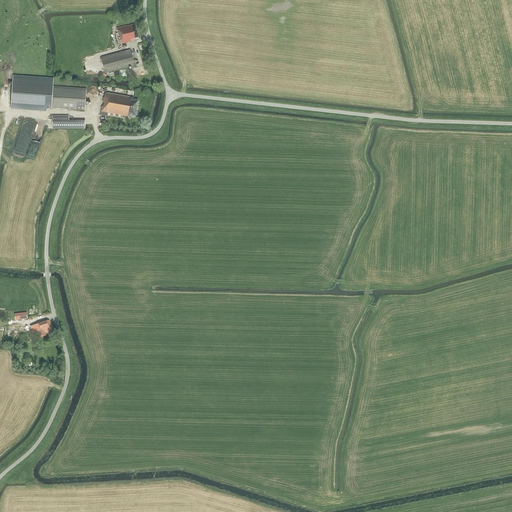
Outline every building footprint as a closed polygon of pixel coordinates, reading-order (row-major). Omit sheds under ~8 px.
[(104,42),(119,38),(121,44),(139,39),(135,24),(127,26),(117,28),(117,29),(116,29),(113,19),(99,23),(104,42)] [(130,50),(112,54),(101,57),(105,73),(134,65),(130,50)] [(53,80),(13,77),(12,82),(9,82),(9,85),(12,85),(11,109),(46,111),(47,108),(51,108),(85,110),(86,89),(53,87),(53,80)] [(130,91),(110,87),(109,93),(107,93),(105,93),(104,98),(103,98),(100,115),(107,116),(108,113),(127,116),(128,115),(135,116),(138,100),(133,100),(133,98),(130,98),(131,97),(129,97),(130,91)] [(85,129),(85,120),(69,120),(69,116),(52,116),(52,129),(85,129)] [(40,337),(44,336),(46,336),(45,332),(52,330),(49,320),(30,326),(33,333),(38,332),(40,336),(40,337)]
